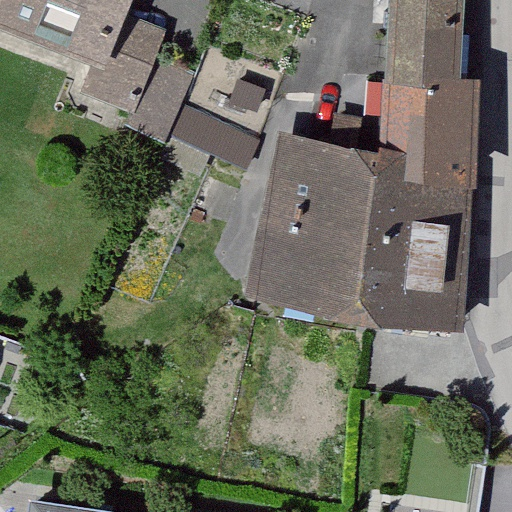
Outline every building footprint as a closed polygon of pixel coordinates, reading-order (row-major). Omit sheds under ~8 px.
[(0,0),(0,14),(93,53),(81,82),(139,106),(134,119),(246,165),(257,139),(175,105),(187,74),(146,56),(157,28),(117,11),(121,0),(0,0)] [(462,0),(402,0),(389,145),(278,134),(262,295),(463,315),(486,76),(455,74),(462,0)] [(429,376),(367,366),(362,400),(424,409),(429,376)] [(399,511),(469,511),(472,444),(402,442),(399,511)] [(123,511),(27,498),(25,511),(123,511)]
